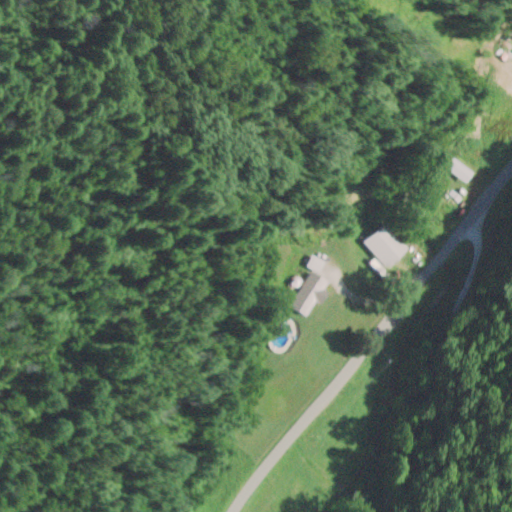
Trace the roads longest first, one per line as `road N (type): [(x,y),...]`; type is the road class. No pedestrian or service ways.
road 1 (residential): [(234,511),(511,172)]
road 2 (residential): [(470,230),(496,250),(501,296),(409,441),(382,511)]
